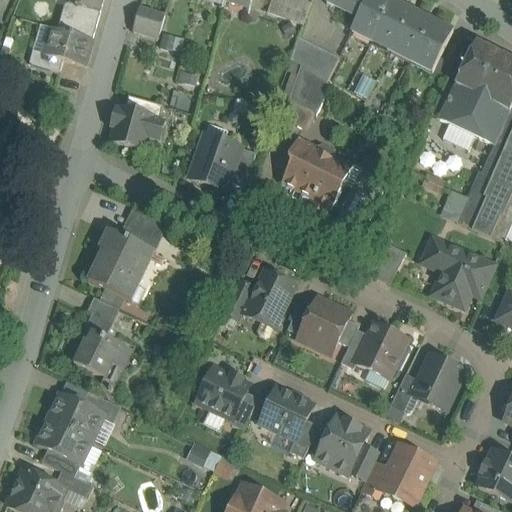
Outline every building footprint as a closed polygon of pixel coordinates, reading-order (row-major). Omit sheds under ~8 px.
[(70,0),(74,1),(72,7),(100,15),(104,0),(70,0)] [(225,0),(223,9),(249,17),(250,9),(252,0),(225,0)] [(308,5),(292,0),(252,0),(250,9),(303,28),(308,5)] [(452,33),(386,0),(328,0),(326,5),(357,21),(351,34),(432,75),(452,33)] [(100,15),(72,7),(65,8),(58,33),(92,42),(100,15)] [(165,18),(140,10),(137,22),(162,29),(165,18)] [(162,29),(137,22),(133,34),(139,35),(159,41),(162,29)] [(92,42),(58,33),(52,31),(45,57),(44,58),(64,64),(85,69),(92,42)] [(159,41),(139,35),(136,48),(155,54),(159,41)] [(167,36),(163,46),(177,53),(182,43),(167,36)] [(339,61),(298,41),(291,63),(301,70),(327,86),(339,61)] [(511,108),(511,62),(477,45),(439,122),(494,148),(511,108)] [(155,54),(136,48),(132,60),(152,66),(155,54)] [(64,64),(44,58),(45,57),(33,54),(30,66),(60,75),(64,64)] [(327,86),(301,70),(289,103),(317,118),(332,89),(327,86)] [(163,109),(129,99),(125,111),(155,119),(154,122),(159,123),(163,109)] [(317,118),(289,103),(282,122),(308,135),(317,118)] [(511,108),(494,148),(482,176),(479,175),(467,203),(482,209),(472,233),(503,247),(511,227),(511,108)] [(125,111),(120,110),(119,112),(116,111),(114,120),(117,121),(110,146),(145,156),(149,142),(160,145),(166,125),(159,123),(154,122),(155,119),(125,111)] [(354,169),(299,142),(289,162),(291,168),(288,175),(283,175),(280,181),(283,185),(281,188),(287,191),(284,197),(300,205),(303,199),(309,202),(314,200),(332,209),(330,212),(332,214),(342,194),(339,189),(345,188),(354,169)] [(223,146),(221,154),(203,147),(191,182),(226,195),(229,186),(241,153),(223,146)] [(256,158),(241,153),(229,186),(244,192),(256,158)] [(362,173),(337,223),(364,237),(388,187),(362,173)] [(467,203),(452,196),(446,210),(461,216),(467,203)] [(482,209),(467,203),(461,216),(457,226),(472,233),(482,209)] [(168,226),(141,214),(131,235),(157,248),(168,226)] [(155,255),(108,233),(99,253),(102,255),(88,285),(131,305),(132,304),(124,301),(147,253),(154,256),(155,255)] [(406,257),(378,243),(365,268),(394,282),(406,257)] [(495,269),(436,244),(431,246),(425,260),(427,266),(445,274),(435,296),(437,302),(459,311),(465,309),(470,297),(481,302),(495,269)] [(295,290),(266,275),(256,295),(245,318),(275,333),(295,290)] [(253,292),(240,285),(225,318),(238,324),(241,317),(245,318),(256,295),(252,294),(253,292)] [(511,300),(510,301),(502,320),(504,325),(511,328),(511,300)] [(303,301),(288,333),(299,339),(315,307),(303,301)] [(119,314),(94,302),(88,313),(114,325),(119,314)] [(352,317),(325,304),(323,306),(317,303),(315,307),(299,339),(298,342),(310,347),(309,349),(321,355),(325,346),(336,351),(338,345),(349,324),(352,317)] [(117,387),(105,381),(111,368),(124,373),(133,354),(107,341),(112,330),(98,323),(88,344),(84,342),(73,366),(104,381),(100,389),(109,393),(108,394),(113,396),(115,392),(117,393),(120,387),(118,386),(117,387)] [(349,324),(338,345),(349,351),(357,334),(360,329),(349,324)] [(409,344),(374,327),(368,339),(355,367),(356,368),(389,383),(409,344)] [(349,351),(341,367),(353,373),(356,368),(355,367),(368,339),(357,334),(349,351)] [(460,373),(431,359),(419,385),(415,394),(416,394),(428,400),(432,408),(445,415),(462,379),(460,373)] [(214,372),(197,406),(228,421),(234,424),(247,397),(250,390),(242,386),(244,383),(233,378),(231,381),(214,372)] [(406,378),(391,411),(405,417),(416,394),(415,394),(419,385),(406,378)] [(88,397),(66,387),(61,398),(83,408),(88,397)] [(313,409),(277,392),(260,428),(295,445),(296,445),(306,424),(313,409)] [(121,412),(88,397),(83,408),(104,419),(102,423),(113,428),(121,412)] [(247,397),(234,424),(228,421),(226,426),(243,435),(259,402),(247,397)] [(83,408),(61,398),(49,423),(92,444),(102,423),(104,419),(83,408)] [(337,420),(320,456),(323,467),(348,479),(350,476),(362,450),(369,436),(337,420)] [(92,444),(49,423),(37,449),(48,454),(81,469),(92,444)] [(306,424),(296,445),(295,445),(290,456),(303,462),(319,430),(306,424)] [(362,450),(350,476),(366,483),(366,484),(373,469),(374,469),(376,465),(375,465),(379,458),(362,450)] [(388,476),(380,492),(381,493),(414,508),(434,467),(400,451),(388,476)] [(81,469),(48,454),(42,466),(62,476),(75,482),(81,469)] [(511,462),(511,463),(495,455),(489,468),(486,466),(481,476),(484,478),(478,491),(511,506),(511,505),(511,462)] [(374,469),(373,469),(366,484),(366,483),(361,494),(377,502),(381,493),(380,492),(388,476),(374,469)] [(56,488),(25,474),(19,487),(17,487),(13,496),(14,497),(8,510),(12,511),(55,511),(65,493),(56,488)] [(75,482),(62,476),(56,488),(65,493),(88,504),(94,491),(75,482)] [(246,490),(239,505),(236,504),(232,511),(279,511),(282,507),(246,490)]
